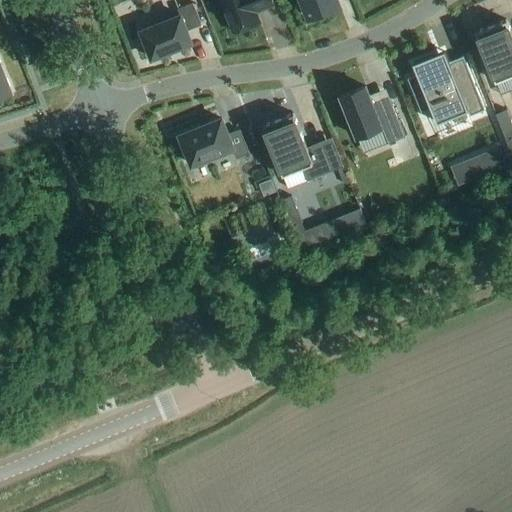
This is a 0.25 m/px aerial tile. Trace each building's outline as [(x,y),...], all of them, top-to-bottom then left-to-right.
[(220,0),(234,33),(260,23),(256,13),(274,6),(271,0),(220,0)] [(334,0),(301,0),(309,20),(338,8),(334,0)] [(182,20),(143,35),(153,61),(193,46),(188,34),(203,29),(195,6),(179,12),(182,20)] [(511,34),(507,21),(476,33),(496,83),(511,76),(511,34)] [(444,52),(413,65),(417,76),(408,80),(421,113),(431,109),(437,124),(468,112),(470,117),(485,110),(463,57),(449,63),(444,52)] [(0,60),(0,97),(13,93),(0,60)] [(366,87),(340,97),(357,138),(382,128),(388,145),(405,138),(392,104),(375,111),(366,87)] [(511,123),(507,111),(496,115),(506,141),(511,138),(511,123)] [(294,114),(263,127),(283,176),(302,168),(308,182),(333,172),(321,143),(307,148),(294,114)] [(222,120),(180,136),(192,166),(233,149),(236,159),(249,154),(240,131),(228,136),(222,120)] [(500,150),(471,162),(477,178),(507,166),(500,150)] [(291,197),(280,201),(291,227),(302,223),(291,197)] [(361,209),(325,223),(331,238),(367,223),(361,209)] [(232,239),(217,245),(221,254),(236,248),(232,239)]
